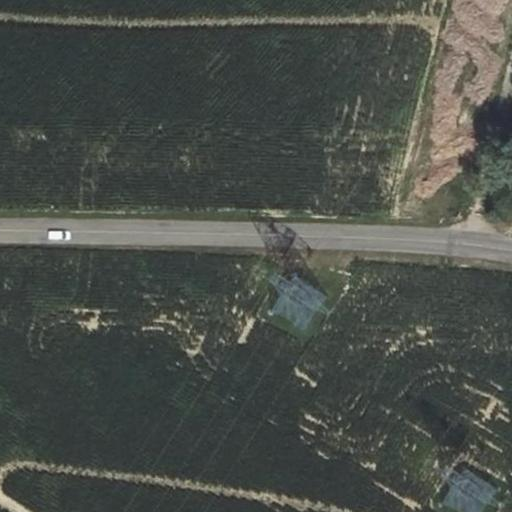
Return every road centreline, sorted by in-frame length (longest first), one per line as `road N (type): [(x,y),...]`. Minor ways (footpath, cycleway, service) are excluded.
road 1 (unclassified): [(0,229),(260,234),(511,253)]
road 2 (track): [(511,82),(466,248)]
